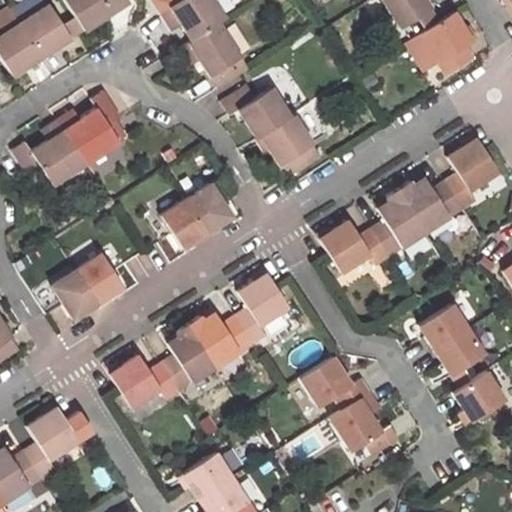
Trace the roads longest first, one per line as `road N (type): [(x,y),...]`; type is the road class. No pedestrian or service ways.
road 1 (residential): [(381,504),(402,475),(448,446),(389,350),(346,336),(269,218)]
road 2 (residential): [(269,218),(208,126),(100,71),(74,77),(0,127)]
road 3 (residential): [(269,218),(511,65)]
road 4 (residential): [(58,357),(269,218)]
road 5 (residential): [(58,357),(160,511)]
